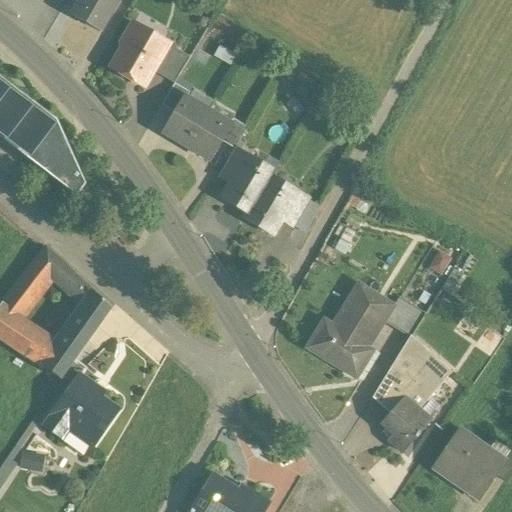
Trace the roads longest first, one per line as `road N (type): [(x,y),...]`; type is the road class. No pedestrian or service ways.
road 1 (track): [(446,0),(251,348)]
road 2 (unclassified): [(180,242),(107,139),(0,27)]
road 3 (residential): [(276,385),(226,382),(170,345),(111,287)]
road 4 (unclassified): [(276,385),(180,242)]
road 5 (unclassified): [(370,511),(276,385)]
road 6 (residential): [(111,287),(0,197)]
road 7 (track): [(167,511),(237,388)]
